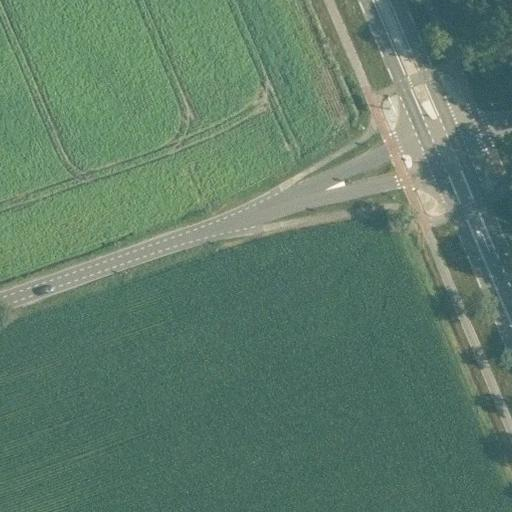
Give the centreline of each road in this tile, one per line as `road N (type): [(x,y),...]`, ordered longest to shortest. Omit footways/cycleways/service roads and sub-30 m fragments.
road 1 (unclassified): [(0,302),(442,146)]
road 2 (primary): [(511,303),(442,146)]
road 3 (primary): [(442,146),(380,0)]
